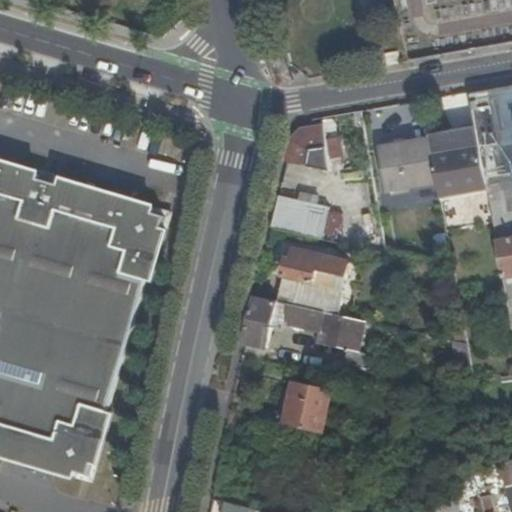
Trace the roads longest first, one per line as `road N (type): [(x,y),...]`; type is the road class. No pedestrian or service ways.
road 1 (tertiary): [(161,511),(247,103)]
road 2 (residential): [(511,67),(292,104),(247,103)]
road 3 (tertiary): [(18,34),(137,69)]
